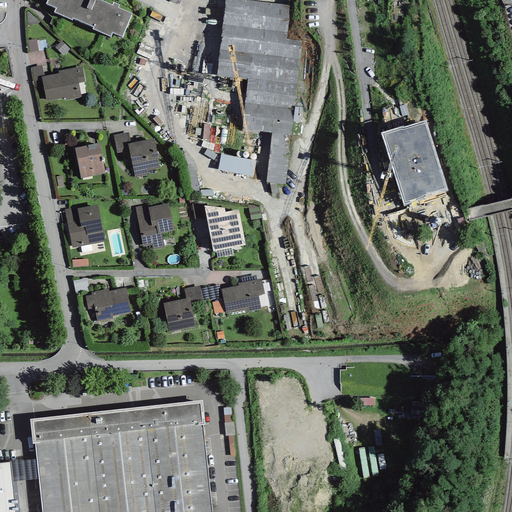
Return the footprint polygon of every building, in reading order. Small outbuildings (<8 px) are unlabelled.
[(133,15),(93,0),(50,0),(45,14),(122,43),(133,15)] [(293,9),(226,3),(219,78),(249,81),(244,136),(293,141),(303,43),(289,42),(293,9)] [(80,73),(44,79),(48,105),(84,99),(80,73)] [(403,126),(381,132),(403,204),(446,190),(426,121),(403,129),(403,126)] [(155,144),(129,149),(136,181),(161,176),(155,144)] [(100,146),(75,153),(81,180),(106,177),(100,146)] [(256,169),(257,155),(220,152),(219,166),(256,169)] [(207,215),(205,199),(193,200),(195,216),(207,215)] [(98,210),(68,215),(74,252),(105,246),(98,210)] [(171,210),(140,213),(144,253),(175,249),(171,210)] [(238,215),(211,219),(217,256),(244,253),(238,215)] [(73,256),(74,263),(89,263),(89,255),(73,256)] [(76,285),(89,283),(88,275),(75,276),(76,285)] [(126,287),(85,294),(90,322),(131,315),(126,287)] [(260,290),(226,294),(229,317),(263,313),(260,290)] [(190,301),(164,306),(170,336),(196,330),(190,301)] [(211,511),(200,402),(31,420),(41,511),(211,511)] [(12,511),(7,461),(0,461),(0,511),(12,511)]
